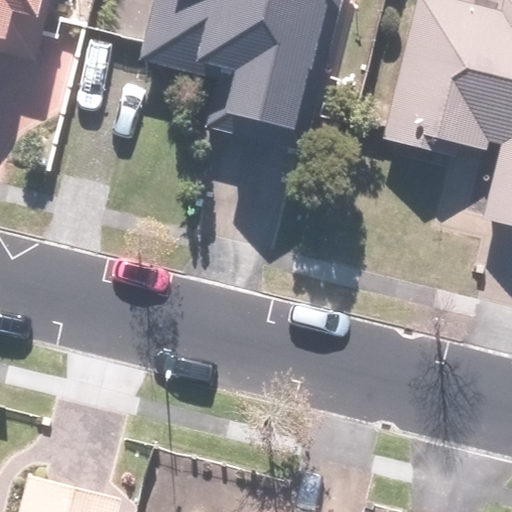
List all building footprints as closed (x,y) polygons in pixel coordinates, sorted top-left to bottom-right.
[(48,17),(52,0),(0,0),(0,36),(12,40),(19,10),(48,17)] [(158,0),(145,55),(217,74),(202,132),(294,156),(334,0),(158,0)] [(511,0),(502,0),(500,7),(470,0),(417,0),(383,138),(455,156),(459,143),(486,150),(488,141),(504,145),(486,217),(511,223),(511,0)] [(119,511),(123,500),(31,477),(22,511),(119,511)] [(321,511),(275,501),(272,511),(321,511)]
